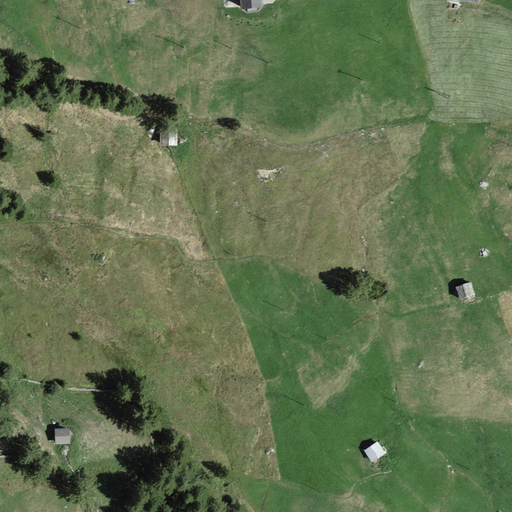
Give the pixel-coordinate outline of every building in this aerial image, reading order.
[(234,0),(235,10),(256,9),(255,0),(234,0)] [(155,133),(155,146),(173,147),(173,134),(155,133)] [(467,285),(451,286),(452,299),(468,297),(467,285)] [(68,430),(56,430),(56,443),(69,442),(68,430)] [(372,443),(359,451),(366,462),(379,454),(372,443)]
